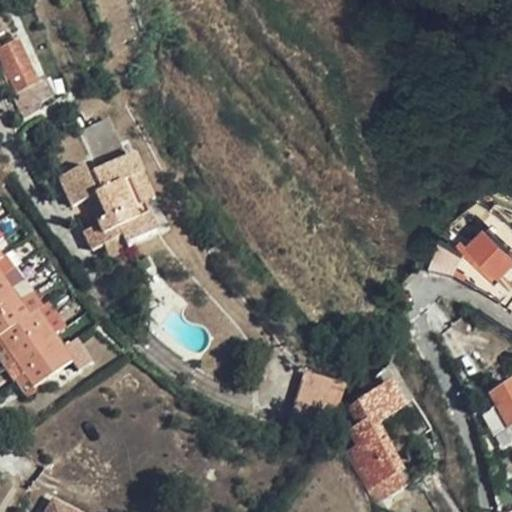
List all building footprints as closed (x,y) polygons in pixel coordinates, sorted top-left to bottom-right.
[(36,81),(18,41),(0,50),(0,54),(17,90),(12,94),(23,120),(42,112),(31,85),(36,81)] [(131,179),(143,173),(134,152),(90,173),(86,165),(62,177),(76,205),(90,199),(99,195),(109,215),(100,219),(102,223),(88,230),(97,249),(106,244),(125,235),(132,248),(136,246),(135,242),(159,229),(147,203),(143,204),(131,179)] [(155,199),(143,173),(131,179),(143,204),(147,203),(155,199)] [(99,195),(90,199),(100,219),(109,215),(99,195)] [(511,259),(511,251),(486,229),(470,248),(498,275),(511,259)] [(106,244),(113,258),(132,248),(125,235),(106,244)] [(439,243),(430,267),(451,275),(462,256),(439,243)] [(0,297),(11,290),(1,275),(0,275),(0,297)] [(0,316),(20,303),(11,290),(0,297),(0,316)] [(0,334),(28,314),(20,303),(0,316),(0,334)] [(0,336),(8,348),(46,321),(38,308),(28,314),(0,334),(0,336)] [(16,359),(55,333),(46,321),(8,348),(16,359)] [(24,371),(62,345),(55,333),(16,359),(24,371)] [(71,358),(62,345),(24,371),(32,384),(71,358)] [(345,455),(379,511),(382,511),(387,509),(381,499),(404,486),(396,474),(400,472),(381,437),(374,425),(378,423),(397,412),(395,410),(407,403),(395,381),(385,371),(373,381),(379,390),(359,401),(345,409),(356,429),(348,433),(354,445),(351,447),(353,450),(345,455)] [(489,439),(511,424),(511,384),(509,385),(505,379),(474,398),(482,416),(477,420),(489,439)] [(354,392),(359,401),(379,390),(373,381),(354,392)] [(299,434),(326,445),(339,397),(298,386),(287,430),(299,434)] [(374,425),(381,437),(385,435),(378,423),(374,425)] [(77,511),(53,499),(46,511),(77,511)]
